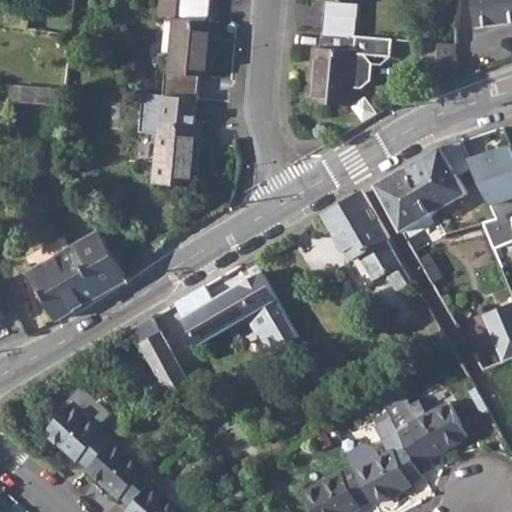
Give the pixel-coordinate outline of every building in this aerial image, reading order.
[(177,0),(166,93),(200,96),(202,74),(212,75),(217,20),(212,20),(212,0),(177,0)] [(322,33),(357,36),(361,4),(362,4),(362,0),(319,0),(325,1),(322,33)] [(481,26),(511,22),(511,0),(477,0),(476,5),(481,26)] [(314,47),(308,106),(351,110),(353,91),(360,92),(371,84),(373,69),(364,56),(390,58),(392,39),(357,36),(322,33),(321,48),(314,47)] [(422,42),(418,78),(455,65),(457,46),(422,42)] [(68,90),(16,85),(16,87),(14,100),(66,106),(68,90)] [(156,183),(198,187),(204,123),(198,123),(200,96),(166,93),(163,120),(161,119),(156,183)] [(360,125),(373,117),(364,102),(351,110),(360,125)] [(482,161),(485,168),(500,163),(498,155),(510,152),(504,128),(458,143),(466,165),(482,161)] [(410,167),(438,212),(470,193),(444,148),(410,167)] [(380,184),(407,231),(438,212),(410,167),(380,184)] [(390,271),(401,291),(417,281),(366,193),(326,215),(369,284),(390,271)] [(32,271),(58,319),(128,279),(109,248),(100,233),(83,205),(74,210),(78,216),(77,218),(89,238),(32,271)] [(100,233),(109,248),(136,232),(127,216),(100,233)] [(444,223),(449,232),(474,226),(471,219),(466,220),(463,217),(444,223)] [(189,325),(201,345),(248,317),(259,335),(264,332),(280,350),(301,338),(264,273),(213,302),(205,286),(167,308),(180,330),(189,325)] [(511,304),(490,313),(508,361),(511,359),(511,304)] [(133,328),(169,393),(190,382),(154,316),(133,328)] [(259,335),(270,355),(280,350),(264,332),(259,335)] [(82,394),(48,432),(80,461),(82,458),(91,467),(115,441),(104,432),(113,421),(82,394)] [(408,445),(417,463),(429,457),(430,459),(468,440),(451,406),(400,431),(408,445)] [(380,426),(394,418),(391,414),(377,420),(380,426)] [(373,499),(376,505),(414,486),(413,482),(424,477),(417,463),(408,445),(400,431),(394,418),(380,426),(378,426),(387,444),(391,442),(395,451),(391,453),(381,458),(377,450),(367,444),(349,452),(357,467),(358,470),(373,499)] [(125,497),(134,504),(152,484),(157,479),(115,441),(91,467),(90,469),(123,499),(125,497)] [(391,453),(395,451),(391,442),(387,444),(391,453)] [(362,504),(373,499),(358,470),(357,467),(307,492),(317,511),(352,511),(362,507),(362,504)] [(183,511),(152,484),(134,504),(127,511),(183,511)]
